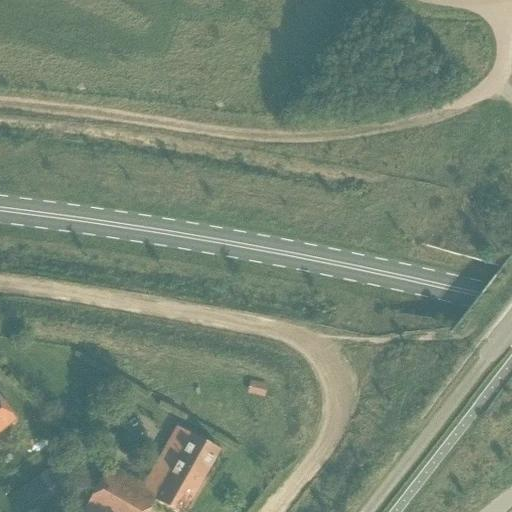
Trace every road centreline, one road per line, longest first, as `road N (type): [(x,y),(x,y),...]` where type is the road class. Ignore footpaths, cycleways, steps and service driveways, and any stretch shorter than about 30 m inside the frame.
road 1 (track): [(0,105),(247,136),(306,139),(377,129),(438,116),(497,75),(507,45),(503,0)]
road 2 (secondary): [(511,305),(236,245),(0,210)]
road 3 (track): [(267,511),(296,482),(325,413),(315,370),(302,353),(272,336),(0,287)]
